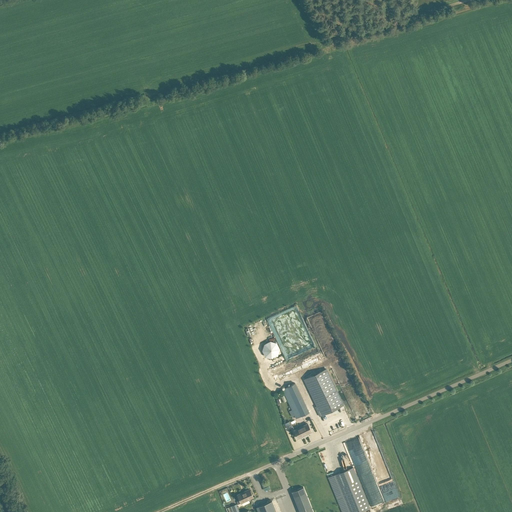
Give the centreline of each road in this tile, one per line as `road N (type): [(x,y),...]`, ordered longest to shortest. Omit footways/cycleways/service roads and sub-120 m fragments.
road 1 (track): [(271,387),(148,94)]
road 2 (unclassified): [(248,474),(511,358)]
road 3 (track): [(312,0),(370,28),(473,0)]
